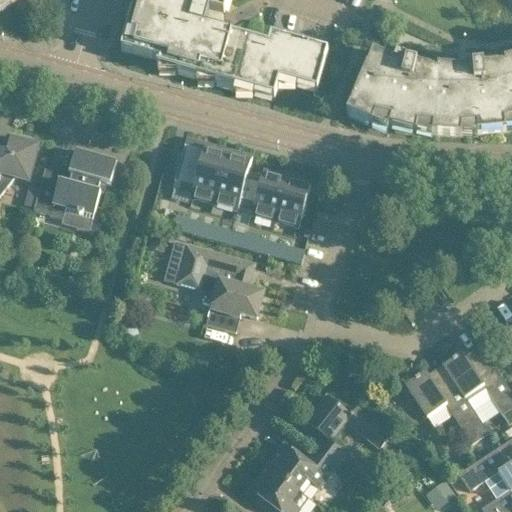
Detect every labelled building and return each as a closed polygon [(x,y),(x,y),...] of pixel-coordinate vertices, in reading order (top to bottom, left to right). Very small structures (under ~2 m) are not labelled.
[(0,0),(0,12),(19,0),(0,0)] [(135,0),(122,52),(162,63),(161,66),(158,65),(157,67),(275,100),(280,83),(318,93),(329,53),(272,38),(269,47),(214,31),(219,14),(225,15),(228,0),(135,0)] [(397,63),(373,53),(347,115),(388,132),(389,129),(432,139),(433,136),(437,71),(417,66),(419,57),(403,50),(397,63)] [(483,57),(465,56),(464,70),(438,68),(437,71),(433,136),(478,139),(478,136),(511,132),(511,92),(505,65),(484,67),(483,57)] [(0,199),(15,180),(30,184),(40,147),(33,145),(33,140),(24,138),(21,142),(11,139),(7,153),(0,150),(0,199)] [(187,140),(173,190),(192,196),(206,145),(187,140)] [(192,196),(190,201),(214,207),(238,214),(239,209),(248,175),(253,158),(233,152),(230,151),(225,150),(206,145),(192,196)] [(40,192),(35,210),(34,214),(63,222),(67,210),(94,218),(103,185),(111,187),(117,164),(76,153),(69,175),(62,173),(61,177),(46,173),(48,168),(46,168),(41,187),(40,192)] [(248,175),(239,209),(253,213),(252,218),(275,224),(299,231),(307,203),(311,187),(299,184),(300,179),(288,176),(277,173),(276,177),(264,174),(262,179),(248,175)] [(30,188),(25,206),(33,209),(39,191),(30,188)] [(173,232),(279,261),(283,247),(177,218),(173,232)] [(149,225),(139,223),(136,232),(146,235),(149,225)] [(163,254),(168,234),(154,230),(149,250),(163,254)] [(249,290),(255,267),(175,245),(164,283),(207,295),(211,280),(249,290)] [(211,280),(207,295),(215,297),(206,327),(236,335),(237,334),(232,333),(236,319),(241,320),(242,317),(257,321),(265,294),(249,290),(211,280)] [(511,394),(501,377),(487,357),(479,344),(478,345),(480,349),(465,359),(463,355),(444,367),(474,413),(492,401),(509,428),(511,426),(511,394)] [(428,378),(426,374),(406,387),(428,420),(446,408),(472,447),(489,435),(482,425),(474,413),(444,367),(428,378)] [(307,424),(322,436),(331,443),(346,424),(385,455),(397,441),(353,407),(347,415),(327,399),(307,424)] [(511,441),(504,447),(459,477),(470,494),(499,475),(510,493),(511,492),(511,441)] [(322,443),(314,454),(334,470),(347,454),(335,445),(332,450),(322,443)] [(320,489),(334,470),(314,454),(306,464),(284,447),(268,469),(300,493),(309,481),(320,489)] [(300,511),(309,500),(300,493),(268,469),(250,492),(277,511),(300,511)] [(435,509),(453,502),(446,485),(428,493),(435,509)] [(511,511),(511,492),(510,493),(497,501),(481,511),(511,511)]
